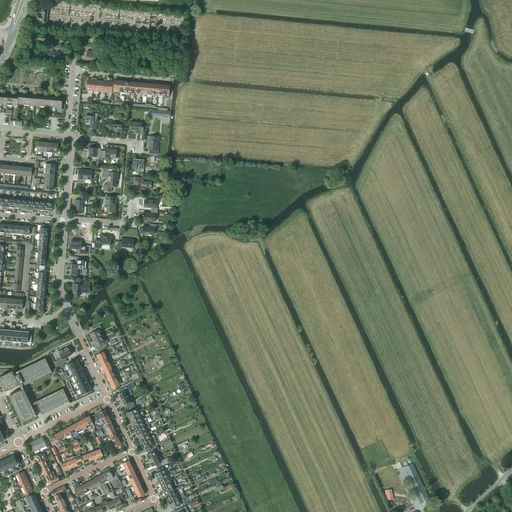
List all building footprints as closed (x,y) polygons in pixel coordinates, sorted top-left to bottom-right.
[(47,24),(48,10),(43,9),(42,16),(37,16),(37,17),(36,20),(42,21),(41,24),(47,25),(47,24)] [(93,91),(94,78),(91,78),(91,81),(87,80),(87,83),(86,83),(86,86),(87,86),(86,91),(93,91)] [(86,116),(85,127),(89,127),(92,127),(92,130),(96,130),(97,123),(97,117),(98,115),(97,114),(96,113),(95,113),(94,114),(94,115),(94,116),(86,116)] [(122,132),(123,124),(111,123),(111,121),(106,120),(106,128),(110,128),(110,131),(122,132)] [(143,134),(144,123),(130,122),(130,130),(138,131),(137,133),(143,134)] [(148,149),(149,149),(149,153),(158,154),(158,150),(157,150),(159,137),(149,136),(148,149)] [(60,155),(61,147),(59,147),(59,144),(56,143),(57,142),(54,142),(53,152),(52,152),(52,155),(54,155),(54,152),(58,153),(58,155),(60,155)] [(100,160),(100,151),(97,150),(97,148),(89,147),(89,149),(90,149),(89,152),(83,152),(82,158),(88,159),(88,156),(97,157),(96,159),(100,159),(99,160),(100,160)] [(116,159),(117,150),(106,149),(106,151),(100,151),(100,160),(105,160),(105,158),(116,159)] [(143,172),(144,160),(133,159),(133,164),(129,163),(129,168),(128,173),(132,173),(132,168),(138,168),(138,171),(143,172)] [(118,181),(119,173),(109,172),(109,169),(103,169),(102,178),(108,178),(108,185),(104,185),(104,191),(106,191),(108,191),(108,192),(109,192),(109,191),(111,191),(111,186),(116,186),(116,181),(118,181)] [(92,180),(92,171),(80,170),(79,178),(78,177),(78,183),(84,183),(85,179),(92,180)] [(129,177),(128,182),(134,182),(133,191),(142,192),(142,189),(151,190),(152,182),(143,181),(143,178),(129,177)] [(87,201),(88,195),(80,194),(80,200),(76,199),(75,212),(84,213),(85,200),(87,201)] [(104,208),(107,208),(107,212),(115,212),(116,200),(113,200),(113,197),(106,196),(105,196),(104,208)] [(152,208),(151,211),(157,211),(157,208),(156,208),(157,200),(145,199),(144,207),(152,208)] [(56,208),(56,201),(52,201),(52,203),(47,202),(46,210),(53,211),(53,208),(56,208)] [(157,214),(157,211),(151,211),(151,214),(144,213),(143,220),(155,221),(156,214),(157,214)] [(156,228),(156,225),(150,224),(150,227),(143,226),(142,234),(154,235),(155,228),(156,228)] [(48,234),(48,228),(45,228),(46,225),(41,225),(40,234),(48,234)] [(96,240),(95,248),(100,249),(101,245),(102,245),(102,249),(109,250),(110,245),(111,246),(111,236),(101,235),(101,240),(96,240)] [(133,249),(134,240),(122,239),(122,241),(119,241),(118,250),(121,251),(122,248),(133,249)] [(72,240),(71,249),(81,250),(80,254),(89,255),(90,246),(81,246),(82,241),(72,240)] [(86,261),(85,260),(78,260),(77,260),(77,265),(72,264),(71,275),(84,276),(86,261)] [(90,293),(91,281),(84,281),(84,285),(80,285),(80,284),(73,283),(72,296),(79,297),(80,292),(90,293)] [(93,340),(102,336),(99,330),(102,328),(100,325),(92,329),(93,332),(90,333),(93,340)] [(23,332),(22,342),(31,343),(32,336),(28,336),(29,332),(23,332)] [(104,342),(102,336),(93,340),(96,346),(99,344),(101,347),(109,343),(107,340),(104,342)] [(67,362),(67,361),(65,358),(72,355),(68,347),(59,352),(62,359),(58,361),(54,362),(56,367),(67,362)] [(104,352),(97,355),(100,360),(107,357),(108,357),(107,354),(106,355),(104,352)] [(107,357),(100,360),(103,366),(109,363),(107,357)] [(0,376),(0,381),(5,392),(19,385),(23,383),(24,384),(30,381),(31,383),(32,382),(31,380),(43,374),(44,376),(46,376),(45,374),(51,371),(46,360),(19,373),(19,374),(15,376),(12,371),(0,376)] [(69,370),(70,370),(70,369),(80,365),(77,360),(74,361),(73,360),(70,361),(71,363),(67,365),(69,370)] [(109,363),(103,366),(105,372),(112,368),(109,363)] [(70,370),(74,376),(83,372),(80,365),(70,369),(70,370)] [(112,368),(105,372),(108,377),(115,374),(112,368)] [(86,378),(83,372),(74,376),(77,383),(86,378)] [(115,374),(108,377),(111,383),(117,380),(115,374)] [(86,378),(77,383),(80,389),(89,385),(86,378)] [(117,380),(111,383),(113,389),(120,385),(117,380)] [(89,385),(80,389),(82,394),(83,394),(83,395),(86,394),(86,393),(91,390),(89,385)] [(120,394),(118,395),(121,400),(129,397),(130,396),(125,387),(118,390),(120,394)] [(9,395),(22,423),(37,416),(24,388),(22,389),(9,395)] [(36,403),(42,415),(48,412),(49,414),(50,413),(49,411),(62,405),(63,407),(64,407),(63,405),(69,402),(64,390),(36,403)] [(129,397),(121,400),(124,407),(125,406),(127,409),(134,405),(133,402),(131,403),(129,397)] [(139,413),(142,411),(141,409),(138,411),(137,408),(126,413),(127,415),(128,415),(129,417),(139,413)] [(102,419),(108,415),(106,410),(99,413),(102,419)] [(130,419),(131,421),(131,422),(141,417),(144,416),(142,411),(139,413),(129,417),(128,418),(129,420),(130,419)] [(104,424),(111,421),(108,415),(102,419),(104,424)] [(94,426),(90,416),(80,421),(85,430),(87,428),(86,426),(89,425),(90,428),(94,426)] [(142,420),(141,417),(131,422),(131,421),(130,422),(131,424),(132,423),(133,426),(143,421),(143,422),(146,420),(145,418),(142,420)] [(145,426),(148,424),(146,420),(143,422),(143,421),(133,426),(132,426),(133,428),(134,428),(135,430),(145,426)] [(84,430),(85,430),(80,421),(74,425),(78,433),(84,430)] [(107,430),(114,426),(111,421),(104,424),(107,430)] [(136,432),(137,435),(147,430),(150,429),(148,424),(145,426),(135,430),(134,431),(135,433),(136,432)] [(72,436),(78,433),(74,425),(68,428),(71,434),(72,436)] [(110,435),(116,432),(114,426),(107,430),(110,435)] [(71,434),(68,428),(62,431),(65,437),(70,434),(72,436),(71,434)] [(148,433),(147,430),(137,435),(136,435),(137,437),(138,436),(139,439),(149,434),(149,435),(152,433),(151,431),(148,433)] [(60,443),(63,442),(62,439),(65,437),(62,431),(56,434),(60,443)] [(112,441),(119,438),(116,432),(110,435),(112,441)] [(60,443),(56,434),(49,438),(53,444),(55,442),(58,446),(61,444),(60,443)] [(140,441),(141,443),(151,439),(154,437),(154,436),(150,437),(149,435),(149,434),(139,439),(138,439),(139,441),(140,441)] [(40,449),(47,446),(43,437),(36,440),(40,449)] [(154,437),(151,439),(141,443),(140,444),(141,446),(142,448),(143,448),(144,447),(145,449),(148,448),(153,446),(157,444),(154,437)] [(115,447),(122,443),(119,438),(112,441),(115,447)] [(34,452),(40,449),(36,440),(30,443),(34,452)] [(150,461),(158,457),(156,452),(160,450),(158,446),(149,450),(150,453),(147,455),(150,461)] [(101,449),(94,451),(97,458),(103,455),(101,449)] [(94,451),(88,454),(91,460),(97,458),(94,451)] [(39,463),(45,460),(42,454),(36,457),(39,463)] [(88,454),(82,456),(84,463),(91,460),(88,454)] [(14,455),(9,458),(13,466),(17,464),(18,465),(19,464),(16,456),(16,458),(15,459),(14,455)] [(82,456),(75,459),(78,465),(84,463),(82,456)] [(162,460),(160,456),(158,457),(150,461),(152,467),(156,465),(157,468),(170,462),(169,459),(168,459),(168,458),(167,458),(166,459),(162,460)] [(65,463),(62,464),(65,470),(71,468),(69,461),(67,458),(67,457),(63,459),(65,463)] [(70,457),(67,458),(69,461),(71,468),(78,465),(75,459),(72,460),(70,457)] [(9,458),(4,460),(8,468),(13,466),(9,458)] [(4,460),(0,461),(0,463),(3,470),(8,468),(4,460)] [(42,469),(48,466),(45,460),(39,463),(42,469)] [(125,469),(132,466),(129,460),(123,463),(125,469)] [(412,463),(403,468),(421,504),(430,500),(413,464),(412,463)] [(45,475),(51,472),(48,466),(42,469),(45,475)] [(128,475),(135,472),(132,466),(125,469),(128,475)] [(157,473),(154,474),(155,476),(156,475),(158,478),(167,473),(169,473),(171,472),(170,470),(166,472),(165,469),(166,469),(165,466),(158,469),(159,472),(157,473)] [(110,470),(104,474),(108,480),(109,482),(114,480),(117,485),(120,483),(121,483),(116,476),(115,476),(113,473),(112,474),(111,472),(110,470)] [(21,481),(27,478),(24,471),(18,474),(21,481)] [(53,471),(51,472),(45,475),(48,482),(51,480),(53,485),(60,481),(58,477),(56,478),(53,471)] [(131,480),(137,477),(135,472),(128,475),(131,480)] [(158,478),(157,478),(157,480),(159,480),(160,482),(169,478),(173,476),(172,474),(170,475),(169,473),(167,473),(158,478)] [(104,474),(99,477),(104,488),(107,486),(105,482),(108,480),(104,474)] [(160,482),(159,483),(159,484),(161,484),(162,487),(171,482),(175,481),(175,480),(179,478),(178,476),(174,478),(174,479),(170,480),(169,478),(160,482)] [(99,477),(93,480),(96,487),(99,485),(103,492),(104,494),(107,493),(106,490),(104,488),(99,477)] [(133,486),(140,483),(137,477),(131,480),(133,486)] [(24,487),(30,484),(27,478),(21,481),(24,487)] [(93,480),(87,483),(90,490),(96,487),(93,480)] [(162,487),(161,487),(161,489),(163,488),(164,491),(173,486),(177,485),(176,483),(175,481),(171,482),(162,487)] [(87,483),(81,486),(84,493),(87,492),(90,490),(87,483)] [(136,491),(143,488),(140,483),(133,486),(136,491)] [(27,494),(33,491),(30,484),(24,487),(27,494)] [(58,502),(64,499),(61,493),(67,490),(65,485),(56,490),(58,494),(54,496),(58,502)] [(81,486),(75,490),(79,496),(84,493),(81,486)] [(164,491),(163,491),(163,493),(165,493),(166,495),(175,491),(179,489),(178,487),(175,489),(173,486),(164,491)] [(139,497),(145,494),(143,488),(136,491),(139,497)] [(166,495),(165,496),(166,497),(167,497),(168,499),(168,500),(177,495),(181,494),(179,489),(175,491),(166,495)] [(110,493),(113,501),(114,500),(116,507),(123,504),(122,502),(125,501),(124,500),(128,499),(125,492),(115,497),(113,492),(110,493)] [(34,494),(26,498),(28,502),(36,498),(34,494)] [(168,499),(167,500),(168,502),(169,501),(170,504),(179,499),(183,498),(181,494),(177,495),(168,500),(168,499)] [(36,498),(28,502),(30,507),(38,503),(36,498)] [(170,504),(169,504),(170,506),(171,506),(172,508),(176,506),(177,508),(186,504),(183,498),(179,499),(170,504)] [(60,508),(67,506),(64,499),(58,502),(60,508)] [(114,500),(113,501),(108,503),(107,501),(103,502),(106,509),(110,507),(110,509),(116,507),(114,500)] [(96,511),(103,511),(103,510),(106,509),(103,502),(100,503),(101,506),(95,508),(96,511)] [(38,503),(30,507),(32,511),(40,507),(38,503)]
